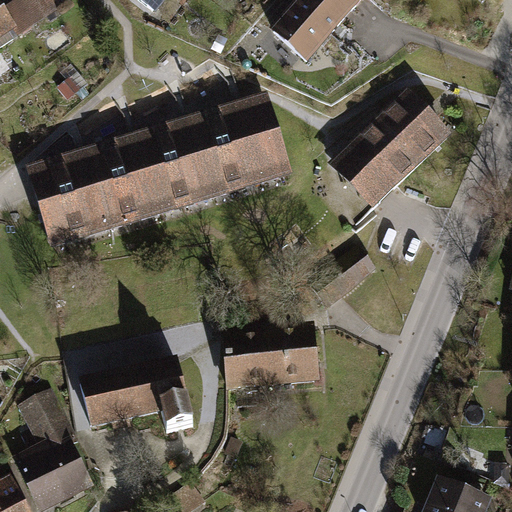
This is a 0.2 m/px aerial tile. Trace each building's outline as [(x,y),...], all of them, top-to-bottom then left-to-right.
[(0,47),(56,10),(48,0),(24,0),(6,12),(0,4),(0,47)] [(137,0),(153,12),(162,0),(137,0)] [(357,6),(349,0),(304,0),(275,33),(307,62),(357,6)] [(73,78),(59,89),(68,100),(82,89),(73,78)] [(448,138),(406,96),(333,168),(374,210),(448,138)] [(267,98),(29,171),(53,250),(291,178),(267,98)] [(312,285),(311,286),(327,307),(341,296),(352,287),(374,269),(359,250),(327,275),(325,273),(311,284),(312,285)] [(229,389),(315,381),(311,332),(224,340),(229,389)] [(187,399),(179,363),(81,385),(90,427),(161,411),(167,434),(194,427),(187,399)] [(60,411),(53,394),(24,409),(45,450),(18,464),(39,509),(90,482),(72,444),(77,442),(70,406),(60,411)] [(484,511),(489,502),(441,482),(429,511),(484,511)] [(0,511),(28,511),(13,483),(0,490),(0,511)] [(193,485),(171,500),(179,511),(188,511),(204,502),(193,485)]
